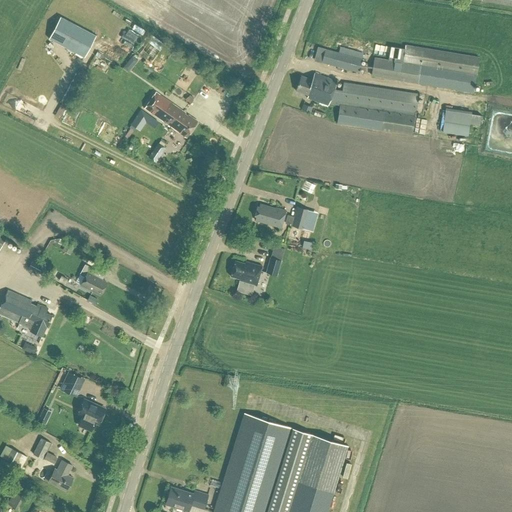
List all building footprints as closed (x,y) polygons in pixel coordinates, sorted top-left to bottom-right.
[(103,14),(106,10),(96,5),(93,9),(103,14)] [(60,17),(49,38),(84,57),(96,35),(60,17)] [(142,35),(145,31),(134,26),(132,30),(142,35)] [(398,51),(382,50),(379,77),(481,89),(485,54),(412,45),(410,60),(397,59),(398,51)] [(325,49),(322,63),(358,72),(362,59),(338,53),(325,49)] [(132,55),(123,67),(129,72),(138,60),(132,55)] [(303,76),(297,91),(309,96),(308,99),(328,106),(330,104),(335,90),(338,82),(316,74),(313,80),(303,76)] [(60,114),(70,94),(65,91),(55,112),(60,114)] [(156,91),(145,107),(188,137),(199,122),(156,91)] [(304,102),(301,109),(314,113),(314,114),(323,118),(324,113),(315,110),(317,104),(313,103),(312,105),(304,102)] [(452,108),(450,131),(476,133),(477,124),(489,125),(490,112),(452,108)] [(158,142),(148,157),(156,162),(166,148),(158,142)] [(275,209),(261,205),(260,208),(258,208),(255,217),(257,217),(256,220),(282,227),(286,211),(275,208),(275,209)] [(291,224),(291,225),(305,229),(307,221),(306,221),(309,210),(308,210),(308,209),(296,206),(294,216),(291,224)] [(288,215),(286,223),(291,224),(294,216),(288,215)] [(67,242),(64,248),(71,252),(74,246),(67,242)] [(277,275),(282,260),(270,257),(266,272),(277,275)] [(50,268),(33,258),(28,267),(45,277),(50,268)] [(250,266),(236,262),(232,277),(241,279),(240,281),(257,285),(262,266),(251,263),(250,266)] [(102,296),(108,283),(93,276),(96,271),(85,265),(80,276),(86,278),(82,286),(102,296)] [(69,278),(62,274),(60,279),(67,282),(69,278)] [(38,307),(32,304),(33,301),(9,290),(0,310),(0,313),(26,326),(27,323),(30,324),(31,322),(34,324),(31,331),(44,337),(53,319),(46,316),(49,309),(43,306),(42,308),(38,306),(38,307)] [(24,342),(21,349),(34,354),(37,347),(24,342)] [(75,396),(84,379),(70,372),(62,389),(75,396)] [(106,409),(92,403),(84,400),(78,414),(82,416),(79,424),(92,430),(96,422),(99,424),(106,409)] [(44,407),(38,420),(46,423),(52,410),(44,407)] [(327,511),(348,445),(245,413),(214,511),(327,511)] [(54,463),(57,457),(48,452),(52,443),(41,438),(33,454),(44,459),(45,458),(54,463)] [(0,455),(21,467),(27,457),(6,445),(0,454),(0,455)] [(359,471),(366,473),(369,458),(363,456),(359,471)] [(67,475),(72,465),(63,460),(58,470),(56,469),(49,482),(66,491),(73,478),(67,475)] [(8,503),(17,509),(30,486),(21,480),(8,503)] [(194,493),(171,486),(165,504),(188,511),(190,504),(204,508),(208,495),(195,491),(194,493)]
